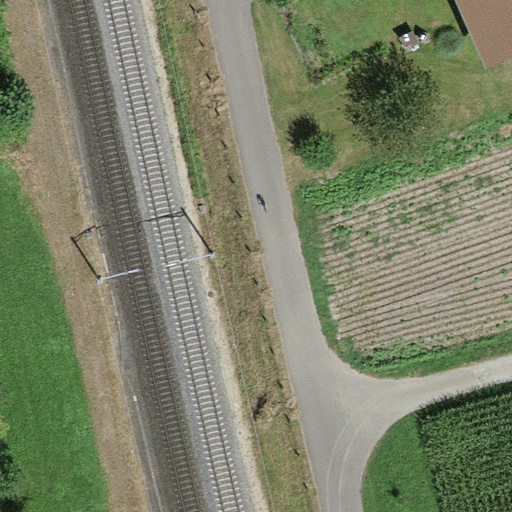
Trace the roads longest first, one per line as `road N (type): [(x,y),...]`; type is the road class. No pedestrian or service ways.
road 1 (unclassified): [(222,0),(351,511)]
road 2 (track): [(511,367),(326,414)]
